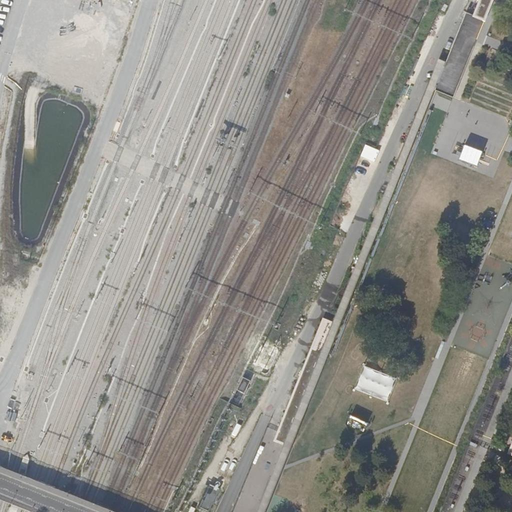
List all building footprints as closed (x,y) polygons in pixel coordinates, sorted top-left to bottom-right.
[(472,0),(469,11),(474,13),(478,0),(472,0)] [(493,0),(479,0),(473,16),(485,21),(493,0)] [(337,324),(323,319),(278,432),(275,440),(289,445),(326,351),(337,324)] [(65,480),(69,481),(76,465),(71,463),(65,480)] [(228,467),(219,463),(207,487),(216,491),(228,467)]
